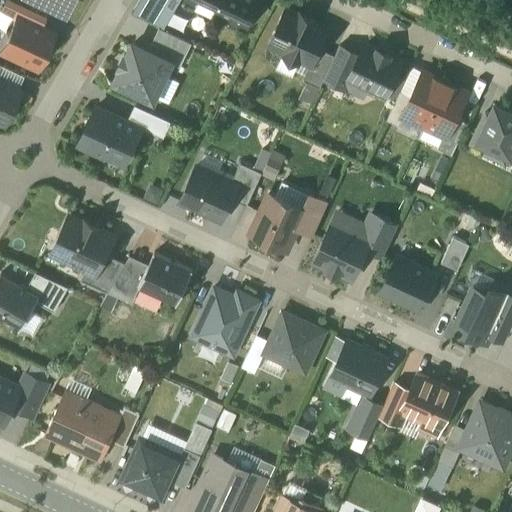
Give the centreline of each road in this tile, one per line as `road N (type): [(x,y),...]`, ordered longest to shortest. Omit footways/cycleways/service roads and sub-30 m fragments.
road 1 (residential): [(41,168),(267,267),(305,294),(459,365),(511,382)]
road 2 (residential): [(341,0),(511,86)]
road 3 (residential): [(29,140),(111,0)]
